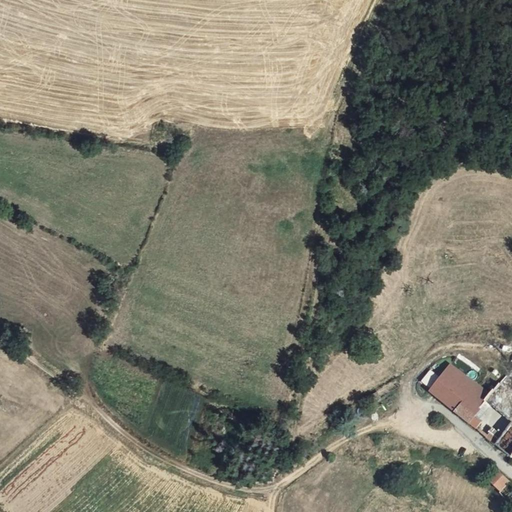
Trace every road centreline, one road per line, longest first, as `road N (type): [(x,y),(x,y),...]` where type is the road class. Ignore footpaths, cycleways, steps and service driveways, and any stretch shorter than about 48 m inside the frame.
road 1 (track): [(457,426),(372,423),(291,483),(251,491),(209,481),(122,435),(77,389),(0,335)]
road 2 (track): [(511,350),(440,350),(414,375),(403,424)]
